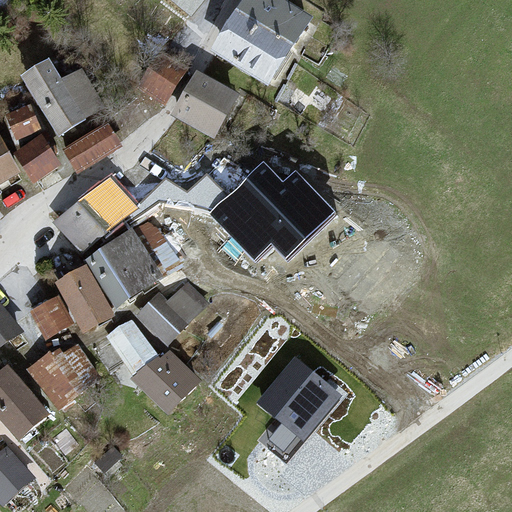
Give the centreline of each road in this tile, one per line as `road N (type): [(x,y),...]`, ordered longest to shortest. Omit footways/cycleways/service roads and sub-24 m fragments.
road 1 (residential): [(232,0),(186,88),(156,125),(0,259)]
road 2 (residential): [(305,511),(511,363)]
